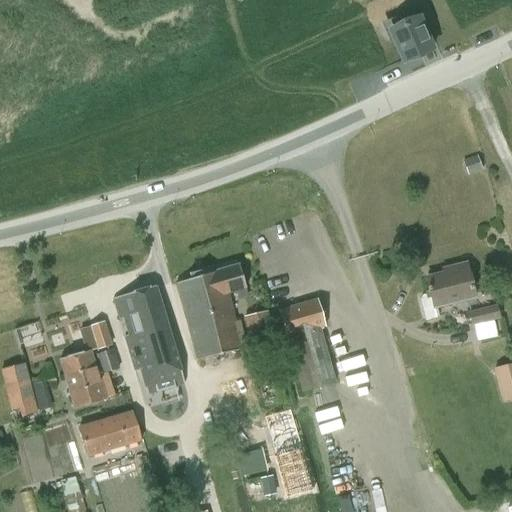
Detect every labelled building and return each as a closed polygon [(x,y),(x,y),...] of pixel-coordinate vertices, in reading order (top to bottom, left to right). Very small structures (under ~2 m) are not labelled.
[(415,11),(386,24),(395,44),(403,62),(404,62),(430,50),(432,50),(430,45),(415,11)] [(462,161),(466,174),(467,176),(482,171),(477,156),(476,156),(462,161)] [(239,264),(213,273),(223,310),(220,311),(221,315),(223,315),(232,351),(240,349),(246,348),(240,321),(235,322),(227,294),(245,289),(239,264)] [(451,272),(427,278),(430,294),(422,296),(420,299),(426,320),(438,317),(436,306),(474,297),(466,264),(450,268),(451,272)] [(196,361),(232,351),(223,315),(221,315),(220,311),(223,310),(213,273),(176,285),(196,361)] [(146,395),(184,384),(180,371),(156,287),(113,299),(136,378),(141,376),(146,395)] [(303,392),(335,383),(319,329),(326,327),(318,299),(279,310),(287,339),(303,392)] [(471,326),(501,319),(496,305),(468,312),(471,326)] [(266,312),(244,317),(250,345),(272,339),(266,312)] [(103,375),(118,370),(113,349),(96,355),(103,375)] [(91,351),(59,360),(64,377),(96,367),(91,351)] [(21,417),(39,412),(33,392),(32,385),(26,363),(1,370),(12,412),(19,410),(21,417)] [(511,399),(511,363),(493,369),(502,402),(511,399)] [(96,367),(64,377),(73,408),(105,398),(96,367)] [(41,383),(32,385),(33,392),(43,390),(41,383)] [(290,410),(264,418),(276,457),(274,457),(285,499),(313,491),(290,410)] [(87,457),(140,441),(131,412),(78,428),(87,457)] [(260,478),(263,493),(264,497),(276,494),(275,491),(272,476),(260,478)]
